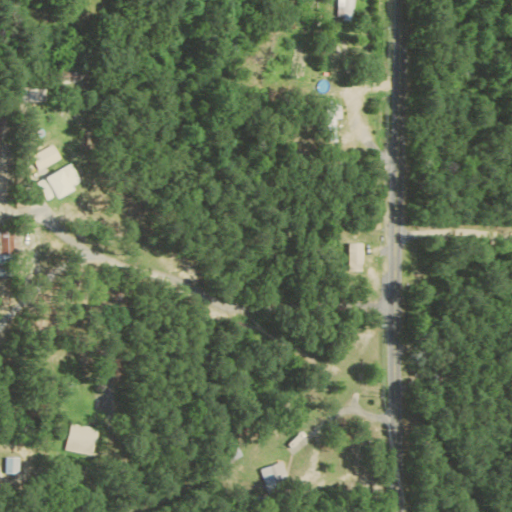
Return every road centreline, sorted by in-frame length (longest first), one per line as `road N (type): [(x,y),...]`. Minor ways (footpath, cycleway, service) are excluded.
road 1 (residential): [(399,511),(401,0)]
road 2 (residential): [(396,304),(140,266),(55,206)]
